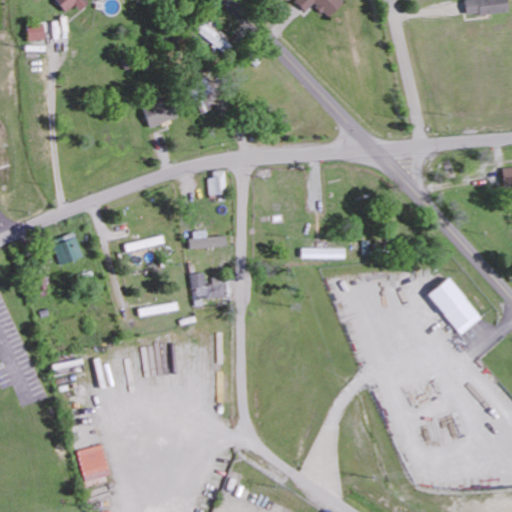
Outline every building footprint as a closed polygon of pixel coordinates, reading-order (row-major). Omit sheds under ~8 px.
[(54,0),(61,12),(74,5),(76,9),(88,2),(86,0),(54,0)] [(294,0),(293,2),(303,12),(312,3),(326,18),(342,1),(340,0),(294,0)] [(461,0),(462,15),(505,13),(504,0),(461,0)] [(221,53),(228,43),(197,19),(189,29),(221,53)] [(44,24),(24,25),(25,40),(45,40),(44,24)] [(213,91),(204,77),(185,89),(193,103),(213,91)] [(176,117),(168,98),(140,110),(147,129),(176,117)] [(511,165),(501,166),(502,187),(511,186),(511,165)] [(209,195),(226,195),(225,171),(208,171),(209,195)] [(225,236),(203,237),(203,232),(188,232),(188,249),(226,248),(225,236)] [(81,257),(75,237),(52,244),(58,265),(81,257)] [(316,249),(300,248),(299,258),(341,259),(342,250),(324,249),(324,242),(316,242),(316,249)] [(191,274),(192,299),(226,298),(225,278),(211,278),(211,285),(204,286),(203,273),(191,274)] [(480,317),(443,277),(423,295),(459,336),(480,317)] [(107,477),(104,446),(78,449),(82,480),(107,477)]
